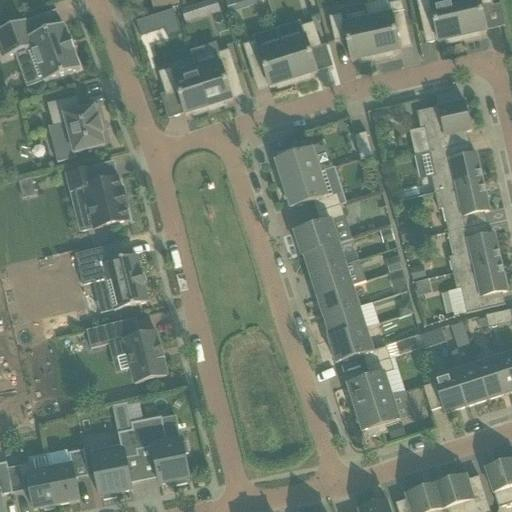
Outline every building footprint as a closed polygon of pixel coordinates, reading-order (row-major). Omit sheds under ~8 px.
[(178,0),(164,0),(167,9),(180,6),(178,0)] [(196,7),(201,20),(220,13),(216,0),(196,7)] [(239,6),(237,0),(224,0),(228,10),(239,6)] [(447,46),(464,42),(455,2),(431,7),(429,0),(416,0),(422,24),(434,22),(439,45),(447,43),(447,46)] [(462,0),(455,2),(464,42),(480,39),(480,36),(487,35),(482,11),(494,9),(492,0),(462,0)] [(368,21),(377,62),(393,58),(393,55),(401,54),(395,30),(408,28),(402,3),(390,6),(392,16),(368,21)] [(168,38),(180,35),(173,12),(136,23),(141,38),(165,30),(168,38)] [(360,65),(377,62),(368,21),(344,26),(342,16),(330,19),(335,44),(347,41),(352,64),(360,63),(360,65)] [(26,22),(0,32),(0,43),(6,59),(32,49),(45,84),(81,71),(74,54),(76,53),(71,40),(69,40),(64,26),(32,38),(26,22)] [(196,46),(205,44),(202,22),(192,24),(196,46)] [(305,38),(282,46),(295,85),(311,80),(310,78),(317,75),(310,52),(322,49),(314,25),(302,29),(305,38)] [(279,91),(295,85),(282,46),(259,53),(256,43),(244,47),(251,71),(263,68),(270,90),(278,88),(279,91)] [(197,73),(210,112),(226,107),(225,105),(233,102),(226,80),(237,76),(230,52),(217,56),(221,65),(197,73)] [(194,118),(210,112),(197,73),(174,80),(171,71),(159,74),(167,98),(178,95),(186,117),(193,115),(194,118)] [(103,136),(99,120),(98,121),(95,109),(81,113),(77,99),(48,106),(54,129),(67,126),(74,156),(105,148),(102,136),(103,136)] [(430,155),(469,146),(467,134),(472,133),(465,104),(436,110),(417,114),(420,131),(424,130),(430,155)] [(374,128),(386,125),(383,113),(372,116),(374,128)] [(370,159),(364,135),(352,138),(358,162),(370,159)] [(435,196),(483,185),(477,156),(472,157),(469,146),(430,155),(435,178),(432,180),(435,196)] [(276,174),(280,188),(319,176),(310,149),(295,154),(294,150),(280,154),(282,161),(276,163),(279,173),(276,174)] [(126,209),(128,209),(124,193),(122,193),(119,180),(97,186),(93,170),(67,176),(75,210),(88,206),(94,231),(129,223),(126,209)] [(326,198),(319,176),(280,188),(285,202),(288,201),(291,211),(313,204),(317,215),(338,208),(334,196),(326,198)] [(18,184),(23,201),(36,198),(32,180),(18,184)] [(443,211),(448,235),(487,226),(485,215),(489,214),(483,185),(435,196),(439,211),(443,211)] [(302,259),(304,258),(337,247),(353,242),(345,219),(342,220),(338,208),(317,215),(321,226),(294,235),(302,259)] [(450,260),(453,276),(501,265),(495,237),(490,238),(487,226),(448,235),(454,259),(450,260)] [(399,231),(402,245),(417,242),(414,228),(399,231)] [(394,242),(391,231),(380,234),(383,245),(394,242)] [(145,288),(142,274),(141,274),(137,258),(119,262),(115,247),(76,256),(83,288),(107,282),(114,313),(149,304),(145,288)] [(304,258),(311,279),(344,268),(337,247),(304,258)] [(402,271),(399,258),(385,262),(389,275),(402,271)] [(317,300),(350,289),(351,289),(366,284),(359,263),(344,268),(311,279),(317,300)] [(507,294),(501,265),(453,276),(456,292),(461,291),(467,316),(479,313),(506,307),(503,295),(507,294)] [(412,270),(415,282),(427,280),(424,267),(412,270)] [(393,291),(406,287),(403,273),(389,277),(393,291)] [(425,297),(430,289),(428,282),(415,285),(419,299),(425,297)] [(351,289),(350,289),(317,300),(324,320),(357,310),(351,289)] [(414,315),(410,302),(402,304),(398,311),(401,319),(414,315)] [(324,320),(331,341),(364,330),(357,310),(324,320)] [(511,325),(511,319),(510,313),(486,318),(489,331),(511,325)] [(52,322),(43,325),(47,340),(56,338),(76,333),(72,317),(52,322)] [(487,329),(485,320),(477,322),(479,331),(487,329)] [(462,325),(451,329),(458,350),(469,347),(462,325)] [(112,326),(87,333),(91,351),(117,345),(112,326)] [(371,354),(364,330),(331,341),(329,342),(336,366),(363,357),(366,369),(387,362),(383,350),(371,354)] [(446,345),(441,330),(431,334),(435,348),(446,345)] [(156,334),(124,342),(135,386),(167,378),(163,361),(165,361),(162,350),(160,351),(156,334)] [(398,358),(422,350),(418,338),(394,346),(398,358)] [(511,354),(499,359),(511,395),(511,394),(511,354)] [(489,402),(511,395),(499,359),(477,366),(489,402)] [(391,373),(387,362),(366,369),(370,380),(348,387),(351,397),(348,398),(352,412),(392,400),(384,375),(391,373)] [(467,409),(489,402),(477,366),(455,373),(467,409)] [(467,409),(455,373),(434,380),(435,385),(443,409),(445,416),(467,409)] [(435,385),(423,389),(431,413),(443,409),(435,385)] [(372,440),(385,436),(388,435),(386,428),(400,424),(392,400),(352,412),(357,427),(360,426),(363,435),(370,433),(372,440)] [(162,419),(132,425),(138,459),(139,459),(138,453),(153,450),(160,487),(176,484),(176,487),(187,485),(186,482),(190,482),(185,456),(187,456),(185,445),(183,445),(182,443),(167,446),(162,419)] [(402,424),(387,429),(391,441),(406,436),(402,424)] [(126,462),(138,459),(132,425),(131,426),(133,432),(118,435),(121,447),(91,453),(100,499),(103,499),(104,501),(117,499),(117,496),(132,493),(126,462)] [(73,468),(50,473),(57,508),(80,503),(76,481),(90,479),(85,452),(70,455),(73,468)] [(511,462),(486,470),(498,510),(511,506),(511,462)] [(0,511),(3,511),(1,498),(13,496),(8,471),(7,465),(0,466),(0,511)] [(21,469),(8,471),(13,496),(26,493),(21,469)] [(55,508),(57,508),(50,473),(27,477),(33,511),(36,511),(44,511),(50,511),(55,511),(55,508)] [(436,487),(443,511),(489,511),(479,479),(467,482),(466,477),(436,487)] [(443,511),(436,487),(406,496),(408,502),(396,506),(397,511),(443,511)] [(358,511),(390,511),(387,502),(358,511)]
